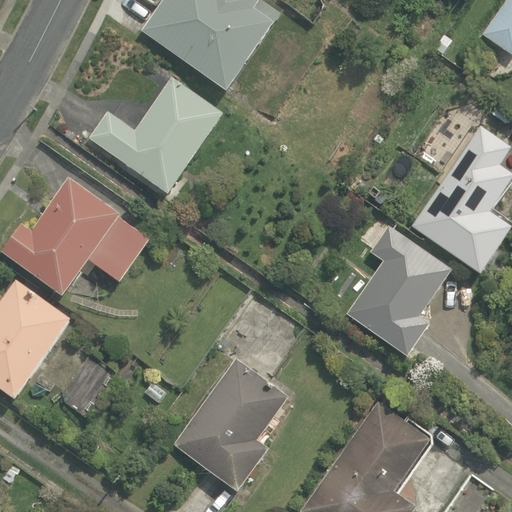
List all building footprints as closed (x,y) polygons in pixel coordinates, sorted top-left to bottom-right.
[(255,11),(263,1),(261,0),(166,0),(143,31),(228,98),(280,31),(255,11)] [(511,0),(504,0),(482,35),(511,54),(511,0)] [(225,113),(172,77),(138,128),(108,108),(86,140),(169,196),(225,113)] [(482,282),(511,244),(511,220),(497,209),(511,189),(511,170),(507,166),(511,159),(511,149),(483,126),(407,222),(482,282)] [(25,219),(0,255),(67,302),(94,264),(122,284),(154,239),(66,178),(33,225),(25,219)] [(327,304),(352,323),(357,317),(415,361),(440,328),(427,319),(461,275),(390,221),(327,304)] [(0,390),(17,403),(75,323),(15,280),(0,300),(0,390)] [(87,354),(56,399),(88,421),(119,376),(87,354)] [(243,498),(281,452),(267,441),(297,404),(239,357),(171,439),(243,498)] [(420,511),(421,511),(398,496),(437,438),(381,400),(304,511),(420,511)]
